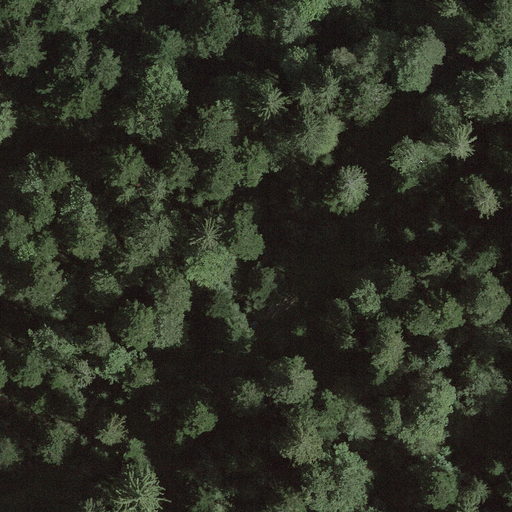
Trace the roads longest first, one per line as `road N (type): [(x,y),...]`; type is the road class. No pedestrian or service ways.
road 1 (track): [(176,511),(251,351),(267,331),(342,287),(353,272),(375,166),(414,99),(463,41),(511,2)]
road 2 (track): [(0,506),(251,351),(302,352),(368,388),(383,412),(380,494)]
road 3 (track): [(360,511),(476,438),(511,399)]
